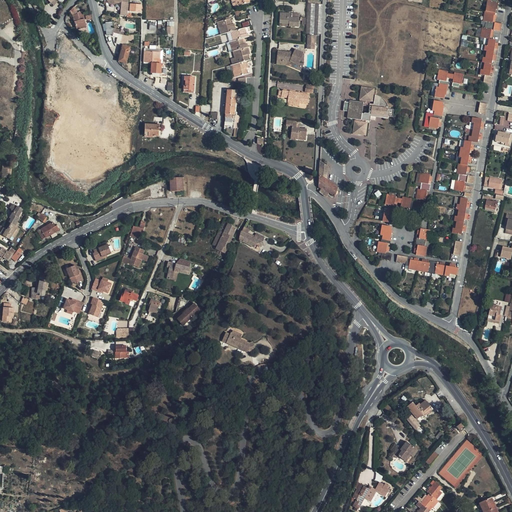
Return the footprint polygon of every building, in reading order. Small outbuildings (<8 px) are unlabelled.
[(492,38),(493,34),(491,33),(491,30),(493,30),(500,31),(501,24),(495,23),(493,23),(493,19),(495,19),(496,16),(495,15),(496,9),(497,10),(498,0),(490,0),(490,2),(487,1),(486,11),(485,11),(483,21),(486,22),(484,28),(482,28),(480,38),(488,39),(487,46),(485,46),(484,51),(486,51),(485,58),(483,57),(482,62),(484,63),(483,70),(481,69),(480,75),(484,75),(483,82),(490,83),(491,77),(489,76),(490,73),(493,73),(494,67),(491,67),(492,61),(495,61),(496,56),(493,55),(494,49),(497,50),(498,44),(495,43),(495,41),(489,39),(490,37),(492,38)] [(129,11),(140,12),(141,5),(135,4),(135,1),(131,1),(131,4),(129,4),(129,11)] [(315,35),(321,35),(323,2),(308,1),(306,34),(315,35)] [(80,12),(75,5),(69,11),(67,15),(70,17),(71,15),(72,16),(77,14),(77,12),(80,12)] [(81,11),(80,12),(77,12),(77,14),(72,16),(76,30),(86,27),(81,11)] [(292,18),(292,14),(280,13),(279,23),(289,24),(289,26),(299,27),(299,18),(292,18)] [(230,44),(231,50),(232,51),(234,58),(235,64),(231,65),(233,72),(234,78),(247,74),(246,68),(249,68),(247,61),(249,60),(247,55),(250,54),(247,43),(244,44),(243,38),(249,37),(248,33),(245,34),(244,29),(236,30),(234,24),(232,24),(230,19),(217,23),(220,35),(230,32),(233,41),(229,42),(230,44)] [(315,36),(307,35),(307,49),(314,49),(315,36)] [(118,61),(126,63),(129,47),(122,45),(118,61)] [(278,51),(277,61),(282,61),(282,63),(289,63),(290,62),(298,65),(303,53),(295,49),(293,54),(289,53),(278,51)] [(151,63),(159,63),(160,52),(143,51),(143,62),(151,63)] [(160,74),(160,63),(159,63),(151,63),(150,73),(160,74)] [(13,81),(15,68),(4,67),(4,65),(0,64),(0,81),(5,82),(6,80),(13,81)] [(447,78),(448,71),(439,70),(437,80),(440,81),(439,83),(440,83),(439,87),(436,87),(434,97),(444,99),(445,95),(446,95),(448,82),(446,82),(447,78)] [(455,73),(448,71),(447,78),(453,80),(455,73)] [(464,74),(455,73),(453,80),(452,86),(459,88),(459,84),(462,84),(464,74)] [(185,86),(184,86),(184,90),(189,90),(189,92),(194,92),(195,77),(185,77),(184,81),(186,81),(185,86)] [(358,102),(349,101),(349,103),(348,112),(346,119),(354,120),(352,134),(364,136),(366,123),(365,123),(365,121),(367,122),(368,117),(368,114),(385,117),(390,118),(391,110),(387,109),(386,107),(385,103),(382,99),(379,97),(375,96),(373,104),(369,104),(369,102),(371,103),(373,89),(361,88),(358,102)] [(236,91),(227,90),(224,128),(233,129),(233,128),(234,111),(236,91)] [(302,97),(302,93),(300,92),(300,94),(298,94),(298,92),(289,91),(282,90),(281,97),(288,98),(287,100),(289,101),(290,96),(302,97)] [(309,94),(302,93),(302,97),(290,96),(289,101),(293,101),(293,104),(299,105),(299,103),(307,104),(309,94)] [(433,118),(430,117),(429,127),(429,128),(438,129),(438,127),(440,127),(441,123),(439,122),(440,119),(442,119),(444,106),(443,106),(444,102),(434,101),(432,111),(434,111),(434,115),(433,115),(433,118)] [(485,114),(487,104),(480,103),(478,113),(485,114)] [(481,123),(482,119),(472,118),(471,123),(474,123),(471,137),(469,136),(468,141),(464,141),(463,148),(460,147),(459,157),(461,158),(460,164),(458,164),(456,174),(459,174),(458,181),(455,180),(453,190),(463,192),(464,182),(473,184),(475,177),(466,175),(466,172),(469,172),(469,168),(467,168),(468,163),(471,163),(472,158),(469,157),(470,151),(473,151),(474,146),(471,145),(472,142),(478,143),(478,139),(481,140),(482,135),(479,134),(480,128),(483,129),(484,123),(481,123)] [(296,128),(296,125),(297,122),(287,120),(286,125),(292,126),(290,138),(297,139),(298,136),(306,137),(307,129),(299,128),(296,128)] [(145,136),(159,137),(159,125),(145,125),(145,136)] [(510,138),(510,134),(498,132),(498,136),(496,135),(495,141),(501,142),(501,145),(510,147),(511,139),(510,138)] [(320,161),(318,188),(321,189),(319,192),(326,197),(328,193),(335,197),(337,189),(326,181),(329,167),(320,161)] [(430,174),(420,173),(419,182),(421,183),(420,190),(417,189),(416,199),(425,201),(426,199),(428,199),(428,195),(427,195),(427,191),(429,191),(430,185),(428,184),(429,180),(431,181),(432,177),(429,176),(430,174)] [(183,191),(182,178),(170,178),(170,192),(183,191)] [(493,181),(493,178),(490,178),(488,188),(499,189),(501,182),(493,181)] [(410,209),(412,198),(403,197),(402,199),(396,198),(396,195),(387,194),(385,204),(388,205),(387,211),(384,211),(383,221),(392,223),(393,220),(394,220),(396,206),(395,206),(395,202),(401,204),(400,211),(406,212),(407,208),(410,209)] [(467,202),(468,199),(460,198),(459,205),(457,204),(456,209),(458,210),(457,216),(455,216),(454,221),(456,222),(455,229),(453,228),(452,233),(461,235),(462,231),(465,232),(466,226),(463,226),(464,220),(467,220),(468,214),(465,214),(466,208),(469,208),(470,203),(467,202)] [(497,205),(497,202),(493,201),(493,202),(486,200),(485,207),(495,210),(496,205),(497,205)] [(22,210),(18,207),(17,209),(14,207),(13,206),(11,209),(13,211),(13,214),(8,222),(11,224),(17,228),(19,224),(17,223),(20,219),(18,218),(23,211),(22,210)] [(42,213),(38,219),(45,223),(48,218),(42,213)] [(53,228),(55,227),(53,222),(41,230),(42,231),(39,233),(42,238),(44,237),(45,238),(50,235),(50,236),(56,232),(53,228)] [(227,249),(236,228),(228,224),(223,222),(213,245),(216,247),(215,249),(224,254),(227,249)] [(17,228),(11,224),(7,230),(4,228),(0,234),(9,240),(11,237),(15,239),(18,233),(15,231),(17,228)] [(391,230),(391,227),(382,225),(380,235),(382,236),(381,242),(379,242),(377,252),(382,253),(381,259),(391,261),(392,254),(386,253),(386,251),(388,252),(389,247),(387,247),(388,244),(390,244),(392,231),(391,230)] [(142,234),(144,229),(140,228),(133,226),(130,236),(140,240),(142,234)] [(245,228),(242,233),(254,239),(254,237),(247,234),(249,230),(245,228)] [(426,257),(431,231),(421,229),(420,231),(418,230),(418,235),(420,235),(419,239),(417,238),(416,245),(418,245),(417,249),(415,249),(414,253),(416,253),(416,255),(426,257)] [(242,233),(241,232),(239,240),(255,248),(256,246),(257,247),(256,249),(258,251),(265,239),(256,234),(254,237),(254,239),(242,233)] [(460,256),(462,243),(456,241),(453,255),(460,256)] [(102,247),(93,251),(94,253),(92,254),(96,264),(102,262),(101,260),(106,258),(111,256),(107,248),(103,249),(102,247)] [(129,259),(127,263),(138,268),(141,260),(143,260),(145,255),(143,254),(144,250),(136,247),(131,260),(129,259)] [(511,253),(511,249),(502,247),(502,249),(498,248),(496,256),(506,259),(506,260),(511,261),(511,253),(511,254),(511,253)] [(8,260),(11,255),(8,253),(1,249),(0,250),(0,255),(6,259),(8,260)] [(16,261),(22,254),(18,251),(12,258),(16,261)] [(457,275),(458,268),(455,268),(456,265),(450,264),(450,267),(444,266),(445,264),(440,263),(440,265),(436,264),(437,262),(430,261),(430,263),(426,263),(427,261),(422,260),(422,262),(418,261),(418,259),(414,258),(414,261),(410,260),(410,258),(397,255),(396,262),(406,264),(406,266),(409,266),(408,269),(449,277),(450,274),(457,275)] [(189,268),(191,262),(180,259),(178,265),(175,265),(168,262),(167,267),(169,268),(166,278),(172,280),(174,271),(178,273),(189,276),(191,269),(189,268)] [(66,269),(72,283),(75,282),(75,284),(83,281),(79,273),(78,274),(77,270),(75,266),(66,269)] [(39,277),(38,286),(37,288),(35,288),(31,288),(31,296),(39,296),(40,295),(44,295),(46,284),(48,284),(49,278),(39,277)] [(108,294),(112,284),(107,283),(102,281),(95,279),(92,289),(98,292),(99,290),(104,292),(108,294)] [(129,304),(130,301),(131,299),(133,300),(137,302),(139,296),(132,294),(133,292),(129,290),(128,291),(126,290),(123,296),(122,296),(120,301),(129,304)] [(180,298),(177,307),(182,309),(184,308),(187,305),(189,301),(186,299),(180,298)] [(101,303),(101,302),(94,299),(91,307),(92,308),(91,311),(90,315),(98,319),(104,304),(101,303)] [(79,315),(83,304),(77,302),(76,304),(71,302),(67,300),(63,310),(68,311),(73,313),(73,312),(79,315)] [(151,300),(149,304),(151,305),(150,307),(149,312),(156,314),(160,303),(151,300)] [(199,311),(195,304),(175,316),(179,323),(199,311)] [(487,321),(499,324),(501,316),(500,315),(501,307),(491,304),(487,321)] [(5,317),(2,323),(9,326),(11,320),(5,317)] [(104,330),(104,339),(128,338),(128,330),(104,330)] [(256,348),(254,344),(251,346),(250,343),(241,340),(242,338),(241,337),(232,333),(231,333),(230,334),(226,333),(222,341),(247,353),(247,351),(249,352),(256,348)] [(123,352),(122,346),(117,346),(117,349),(114,349),(114,351),(116,351),(116,358),(125,358),(125,352),(123,352)] [(417,420),(420,418),(423,415),(424,416),(425,416),(433,409),(426,400),(418,406),(414,404),(412,402),(407,407),(417,420)] [(420,427),(413,419),(410,422),(416,430),(420,427)] [(436,443),(444,434),(441,432),(435,438),(428,429),(425,432),(429,437),(430,436),(436,443)] [(396,455),(402,459),(408,453),(410,455),(415,448),(406,440),(403,443),(400,446),(399,445),(395,442),(389,449),(391,450),(396,455)] [(429,464),(438,455),(435,452),(425,461),(429,464)] [(408,453),(402,459),(404,461),(410,455),(408,453)] [(427,492),(428,493),(434,498),(439,492),(442,488),(435,482),(427,492)] [(359,510),(369,490),(360,485),(361,484),(358,483),(355,489),(356,490),(354,493),(352,497),(351,498),(349,501),(351,502),(353,498),(355,499),(355,500),(356,501),(352,507),(359,510)] [(420,503),(428,510),(431,507),(437,500),(434,498),(428,493),(420,503)] [(479,504),(481,509),(494,503),(492,498),(479,504)] [(420,509),(417,511),(429,511),(430,511),(428,510),(420,503),(419,502),(416,505),(420,509)] [(481,509),(482,511),(486,511),(496,508),(494,503),(481,509)]
